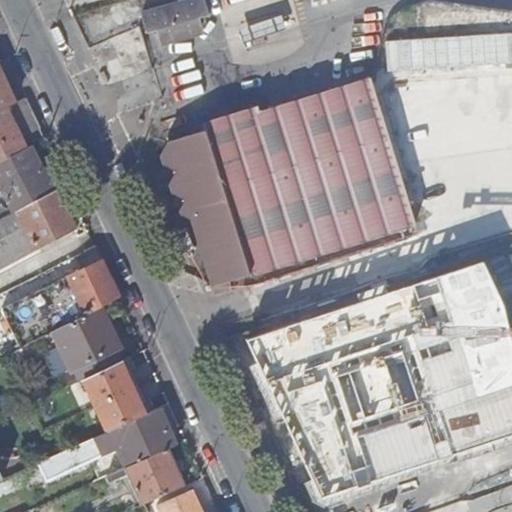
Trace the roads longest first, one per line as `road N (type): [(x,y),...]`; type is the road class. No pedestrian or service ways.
road 1 (residential): [(259,511),(70,107)]
road 2 (unclassified): [(70,107),(392,0)]
